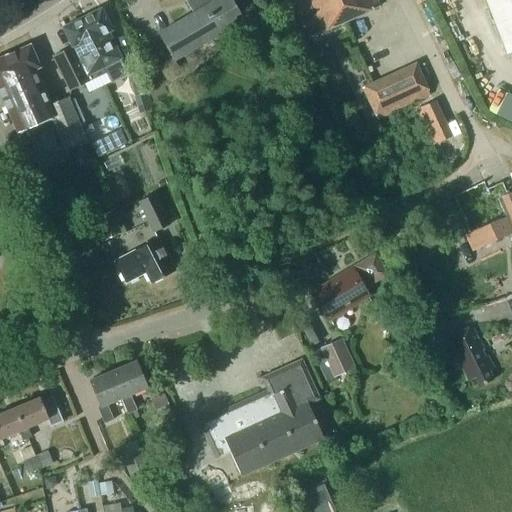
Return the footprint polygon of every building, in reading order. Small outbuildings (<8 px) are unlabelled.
[(172,61),(227,29),(245,18),(234,0),(183,0),(192,13),(157,34),(162,43),(148,52),(167,82),(180,74),(172,61)] [(291,0),(308,39),(378,8),(374,0),(291,0)] [(511,51),(511,0),(485,0),(507,54),(511,51)] [(101,9),(79,20),(104,68),(111,82),(111,83),(128,75),(126,71),(127,71),(121,59),(108,33),(112,31),(101,9)] [(71,48),(54,57),(71,91),(86,83),(91,93),(111,82),(104,68),(79,20),(61,29),(71,48)] [(86,143),(68,98),(50,106),(35,71),(40,69),(30,46),(0,59),(0,93),(17,134),(51,119),(65,152),(86,143)] [(264,72),(268,81),(296,67),(293,59),(264,72)] [(379,120),(430,96),(428,91),(430,91),(417,63),(362,88),(375,116),(377,115),(379,120)] [(136,94),(147,91),(139,67),(127,71),(126,71),(128,75),(134,95),(136,94)] [(155,95),(166,89),(155,71),(144,77),(155,95)] [(301,85),(289,90),(300,116),(312,111),(301,85)] [(147,91),(136,94),(141,110),(147,108),(152,106),(147,91)] [(83,129),(87,140),(95,158),(107,153),(95,124),(83,129)] [(453,198),(469,234),(465,236),(471,250),(511,232),(511,193),(506,197),(500,184),(485,191),(482,184),(453,198)] [(139,203),(154,233),(178,221),(173,210),(166,214),(156,195),(139,203)] [(104,216),(112,237),(127,231),(119,210),(104,216)] [(158,240),(115,263),(126,284),(145,274),(151,284),(175,272),(158,240)] [(376,255),(354,269),(314,293),(330,319),(369,295),(365,288),(387,274),(376,255)] [(308,319),(300,323),(312,345),(320,340),(308,319)] [(486,373),(491,371),(472,328),(448,339),(467,381),(473,378),(478,387),(491,382),(486,373)] [(300,336),(280,344),(284,353),(303,345),(300,336)] [(356,367),(343,339),(319,349),(332,378),(356,367)] [(323,440),(307,403),(320,398),(303,359),(262,377),(268,391),(198,422),(214,459),(229,453),(240,477),(323,440)] [(137,362),(113,372),(124,399),(121,400),(128,416),(137,412),(131,396),(148,389),(137,362)] [(124,399),(113,372),(90,382),(100,408),(98,409),(104,425),(113,421),(107,406),(121,400),(124,399)] [(23,431),(30,428),(48,420),(51,428),(63,423),(52,398),(41,403),(39,400),(15,410),(23,431)] [(0,440),(20,432),(24,441),(33,437),(30,428),(23,431),(15,410),(0,415),(0,440)] [(345,442),(341,433),(329,438),(333,448),(345,442)] [(48,450),(37,455),(42,467),(53,462),(48,450)] [(28,473),(42,467),(37,455),(23,461),(28,473)] [(143,456),(125,464),(131,479),(149,471),(143,456)] [(55,477),(45,479),(47,489),(52,488),(56,482),(55,477)] [(100,495),(98,480),(87,482),(90,497),(100,495)] [(112,482),(99,484),(101,495),(114,493),(112,482)] [(335,511),(324,485),(308,492),(316,511),(335,511)]
